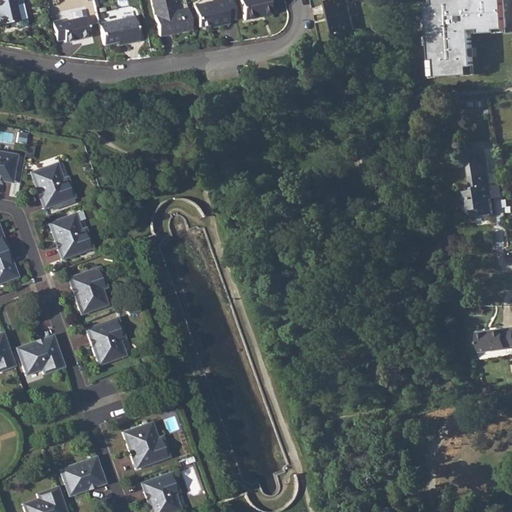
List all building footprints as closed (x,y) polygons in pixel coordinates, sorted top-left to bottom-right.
[(22,0),(0,0),(0,24),(18,21),(19,26),(26,24),(28,22),(22,0)] [(170,4),(173,3),(172,0),(150,0),(159,37),(168,35),(167,31),(171,30),(172,34),(191,29),(188,16),(174,19),(170,4)] [(230,0),(215,0),(193,5),(198,26),(219,22),(220,24),(228,23),(227,19),(234,17),(230,0)] [(255,17),(255,15),(269,12),(266,0),(238,0),(243,20),(255,17)] [(347,0),(327,0),(323,1),(326,15),(328,14),(332,35),(354,30),(347,0)] [(505,33),(502,0),(420,0),(426,78),(473,73),(470,35),(505,33)] [(175,10),(173,3),(170,4),(174,19),(188,16),(187,8),(175,10)] [(98,14),(100,21),(126,16),(125,9),(98,14)] [(59,19),(51,21),(55,40),(63,38),(64,41),(89,36),(84,16),(60,22),(59,19)] [(133,16),(98,23),(103,44),(116,41),(125,39),(126,44),(139,41),(133,16)] [(0,176),(1,176),(1,178),(11,180),(16,155),(0,151),(0,176)] [(493,198),(490,173),(488,159),(470,162),(473,187),(471,190),(461,191),(464,209),(473,216),(493,213),(491,198),(493,198)] [(53,164),(58,180),(61,179),(56,163),(53,164)] [(40,190),(42,197),(41,198),(44,208),(73,198),(66,177),(61,179),(58,180),(53,164),(32,171),(38,190),(40,190)] [(29,172),(42,209),(44,208),(41,198),(42,197),(40,190),(38,190),(32,171),(29,172)] [(499,172),(490,173),(493,198),(502,197),(499,172)] [(71,214),(76,230),(79,229),(73,213),(71,214)] [(49,222),(56,241),(57,241),(60,248),(59,248),(62,259),(91,248),(84,228),(79,229),(76,230),(71,214),(49,222)] [(47,223),(60,259),(62,259),(59,248),(60,248),(57,241),(56,241),(49,222),(47,223)] [(4,250),(9,265),(12,264),(6,249),(4,250)] [(9,265),(4,250),(0,251),(0,282),(16,277),(12,264),(9,265)] [(74,287),(77,294),(75,295),(82,314),(103,306),(97,290),(100,289),(105,288),(98,267),(69,277),(73,287),(74,287)] [(66,278),(79,315),(82,314),(75,295),(77,294),(74,287),(73,287),(69,277),(66,278)] [(106,305),(100,289),(97,290),(103,306),(106,305)] [(92,337),(95,345),(93,345),(100,364),(121,357),(115,341),(118,340),(123,338),(116,318),(87,328),(91,338),(92,337)] [(503,327),(477,331),(480,350),(506,347),(506,346),(511,344),(511,327),(503,329),(503,327)] [(84,329),(97,365),(100,364),(93,345),(95,345),(92,337),(91,338),(87,328),(84,329)] [(0,370),(13,366),(2,335),(0,336),(0,370)] [(51,335),(15,348),(16,351),(35,344),(35,346),(43,343),(42,342),(52,338),(51,335)] [(23,372),(39,366),(40,369),(42,374),(62,367),(52,338),(42,342),(43,343),(35,346),(35,344),(16,351),(23,372)] [(124,356),(118,340),(115,341),(121,357),(124,356)] [(24,375),(40,369),(39,366),(23,372),(24,375)] [(147,423),(153,439),(156,438),(150,422),(147,423)] [(137,468),(168,457),(160,436),(156,438),(153,439),(147,423),(124,431),(130,450),(132,450),(135,457),(133,458),(137,468)] [(135,457),(132,450),(130,450),(124,431),(121,432),(134,469),(137,468),(133,458),(135,457)] [(66,493),(85,486),(85,485),(92,482),(93,484),(103,480),(92,449),(72,456),(73,459),(56,465),(66,493)] [(56,465),(73,459),(72,456),(55,462),(56,465)] [(170,472),(142,482),(145,492),(147,492),(149,499),(148,499),(152,511),(172,511),(176,511),(170,495),(173,494),(178,492),(170,472)] [(92,482),(85,485),(85,486),(66,493),(67,496),(104,483),(103,480),(93,484),(92,482)] [(139,483),(149,511),(152,511),(148,499),(149,499),(147,492),(145,492),(142,482),(139,483)] [(64,511),(56,487),(35,494),(37,498),(38,501),(22,507),(23,511),(64,511)] [(179,510),(173,494),(170,495),(176,511),(179,510)] [(37,498),(21,504),(22,507),(38,501),(37,498)]
